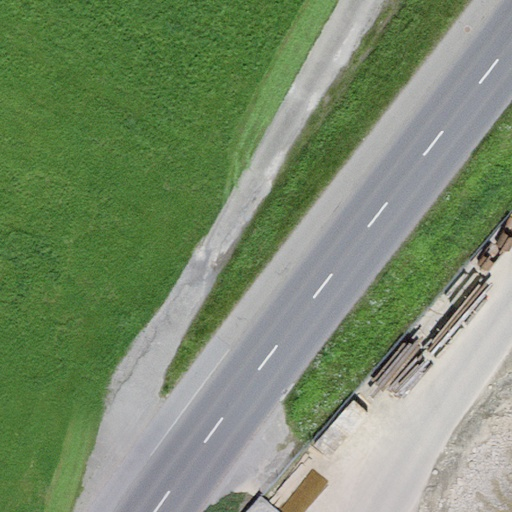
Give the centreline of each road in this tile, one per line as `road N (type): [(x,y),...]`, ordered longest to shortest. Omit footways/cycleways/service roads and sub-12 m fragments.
road 1 (secondary): [(511,47),(156,511)]
road 2 (track): [(129,511),(135,386),(364,0)]
